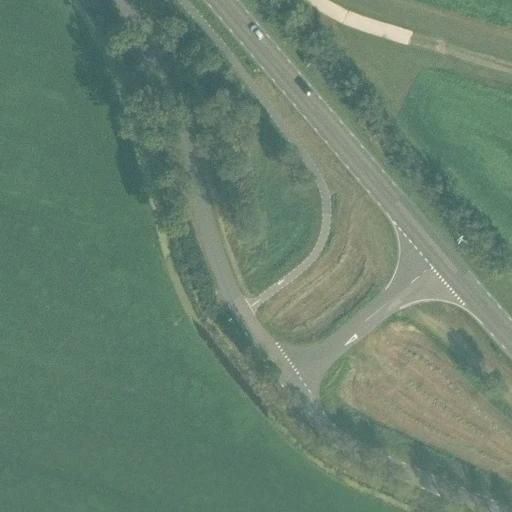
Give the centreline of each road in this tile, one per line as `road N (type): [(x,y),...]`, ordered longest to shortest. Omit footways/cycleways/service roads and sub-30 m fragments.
road 1 (unclassified): [(121,0),(155,63),(226,285),(289,382)]
road 2 (primary): [(440,258),(219,0)]
road 3 (unclassified): [(289,382),(352,449),(495,511)]
road 4 (unclassified): [(440,258),(289,382)]
